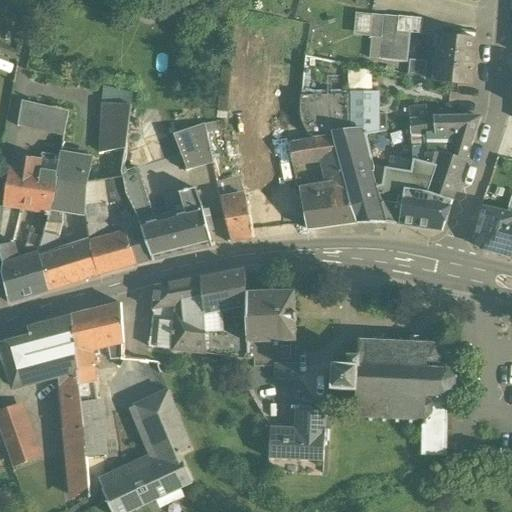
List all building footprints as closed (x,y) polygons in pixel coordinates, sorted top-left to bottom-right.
[(371,16),(368,39),(380,40),(382,17),(371,16)] [(400,18),(382,17),(380,40),(378,61),(408,64),(411,33),(398,32),(400,18)] [(400,18),(398,32),(411,33),(421,34),(422,20),(400,18)] [(476,40),(438,36),(433,84),(471,87),(476,40)] [(427,64),(412,62),(409,78),(425,81),(427,64)] [(354,89),(376,89),(376,71),(354,71),(354,89)] [(301,88),(289,87),(286,116),(284,125),(299,123),(300,123),(298,118),(301,97),(301,88)] [(108,88),(106,102),(134,105),(135,92),(108,88)] [(350,96),(301,97),(298,118),(300,123),(304,134),(306,136),(308,138),(310,139),(312,139),(333,137),(334,139),(353,137),(352,116),(350,96)] [(376,96),(350,96),(352,116),(353,137),(364,135),(364,136),(365,136),(376,133),(376,116),(376,96)] [(69,113),(21,102),(17,125),(64,136),(69,113)] [(102,153),(127,147),(127,135),(130,109),(130,107),(104,105),(102,153)] [(386,116),(376,116),(376,133),(379,133),(385,132),(386,116)] [(433,119),(409,122),(410,136),(435,133),(433,119)] [(480,119),(433,119),(435,133),(436,142),(455,144),(471,145),(480,119)] [(222,122),(204,126),(206,135),(224,132),(222,122)] [(284,125),(286,141),(287,141),(288,144),(293,169),(295,175),(301,174),(299,166),(324,162),(339,160),(334,139),(307,143),(299,123),(284,125)] [(204,126),(174,136),(188,172),(212,165),(206,135),(204,126)] [(376,188),(373,176),(374,175),(373,168),(371,162),(365,136),(364,136),(364,135),(353,137),(334,139),(339,160),(348,193),(356,224),(385,225),(376,188)] [(471,145),(455,144),(452,157),(466,162),(471,145)] [(441,155),(427,155),(426,149),(412,150),(413,162),(437,169),(441,155)] [(452,157),(442,154),(441,155),(437,169),(429,194),(452,203),(466,162),(452,157)] [(40,162),(13,157),(11,168),(9,168),(3,201),(3,208),(20,210),(20,211),(48,216),(52,203),(53,203),(58,175),(57,175),(60,158),(42,156),(40,162)] [(64,211),(73,159),(60,157),(60,158),(57,175),(58,175),(53,203),(52,203),(48,216),(43,234),(59,238),(62,225),(64,211)] [(73,159),(64,211),(84,214),(83,209),(82,203),(84,202),(83,186),(87,185),(92,161),(73,159)] [(339,160),(324,162),(331,190),(325,191),(326,197),(348,193),(339,160)] [(437,169),(413,162),(411,174),(384,169),(383,186),(376,188),(385,225),(399,226),(407,191),(429,194),(437,169)] [(154,222),(137,170),(122,174),(123,180),(122,180),(125,196),(139,226),(154,222)] [(87,185),(83,186),(84,202),(82,203),(83,209),(100,207),(96,184),(87,185)] [(194,190),(179,195),(184,215),(154,222),(139,226),(141,231),(152,262),(211,247),(207,232),(210,231),(207,220),(204,221),(194,190)] [(452,203),(429,194),(407,191),(399,226),(441,234),(452,203)] [(326,197),(300,201),(302,209),(306,231),(356,224),(348,193),(326,197)] [(243,196),(220,202),(223,214),(248,210),(243,196)] [(100,207),(83,209),(84,214),(88,242),(88,246),(99,243),(95,225),(103,223),(100,207)] [(511,257),(511,215),(483,208),(475,239),(482,251),(511,259),(511,257)] [(248,210),(223,214),(231,243),(254,239),(249,218),(248,210)] [(99,243),(88,246),(97,277),(152,262),(141,231),(99,243)] [(41,238),(29,235),(24,260),(35,256),(41,238)] [(88,242),(38,258),(41,267),(48,292),(97,277),(88,246),(88,242)] [(0,248),(0,258),(2,266),(2,267),(3,267),(18,261),(12,243),(11,247),(0,248)] [(18,261),(3,267),(1,276),(8,304),(48,292),(41,267),(38,258),(37,255),(35,256),(24,260),(18,261)] [(245,272),(201,280),(204,316),(215,314),(246,309),(246,295),(246,294),(245,272)] [(201,280),(156,289),(153,312),(170,308),(171,321),(176,321),(178,337),(150,333),(149,348),(206,355),(204,316),(201,280)] [(294,293),(246,295),(246,309),(247,344),(261,344),(295,343),(294,293)] [(121,305),(71,318),(75,355),(91,352),(109,348),(123,344),(121,305)] [(71,318),(28,330),(31,338),(0,348),(14,390),(61,377),(77,373),(75,355),(71,318)] [(415,342),(413,342),(413,346),(402,345),(402,341),(399,341),(399,345),(388,345),(388,341),(384,340),(385,337),(377,336),(377,340),(373,340),(373,344),(361,344),(359,341),(357,342),(359,345),(359,358),(350,358),(350,357),(337,357),(336,366),(333,366),(331,392),(357,393),(356,417),(354,419),(355,421),(358,418),(369,419),(369,423),(372,423),(373,419),(383,420),(383,424),(385,424),(386,420),(396,420),(396,425),(399,425),(399,420),(410,421),(409,425),(412,425),(413,421),(422,422),(421,457),(446,458),(448,399),(447,397),(453,392),(455,393),(456,391),(454,389),(454,381),(457,380),(456,378),(453,379),(448,373),(449,371),(447,370),(446,372),(439,372),(444,367),(446,368),(447,366),(444,365),(445,356),(447,355),(446,353),(444,354),(438,347),(440,344),(438,343),(436,347),(427,346),(428,342),(425,342),(425,346),(415,346),(415,342)] [(123,344),(109,348),(112,362),(122,362),(124,360),(123,344)] [(91,352),(75,355),(77,373),(85,454),(86,460),(102,459),(106,459),(95,385),(93,358),(91,352)] [(296,381),(296,366),(274,366),(274,381),(296,381)] [(77,373),(61,377),(66,431),(65,431),(71,498),(88,487),(86,460),(85,454),(77,373)] [(191,450),(168,393),(157,398),(179,455),(180,458),(192,452),(191,450)] [(179,455),(157,398),(134,409),(158,460),(160,464),(179,455)] [(22,409),(0,416),(0,432),(11,465),(38,455),(22,409)] [(324,418),(297,416),(296,431),(272,430),(270,459),(322,462),(324,418)] [(478,456),(495,456),(495,445),(478,446),(478,456)] [(155,466),(102,491),(110,511),(131,511),(158,499),(177,490),(193,483),(180,458),(179,455),(160,464),(155,466)] [(177,490),(158,499),(161,507),(181,498),(177,490)]
